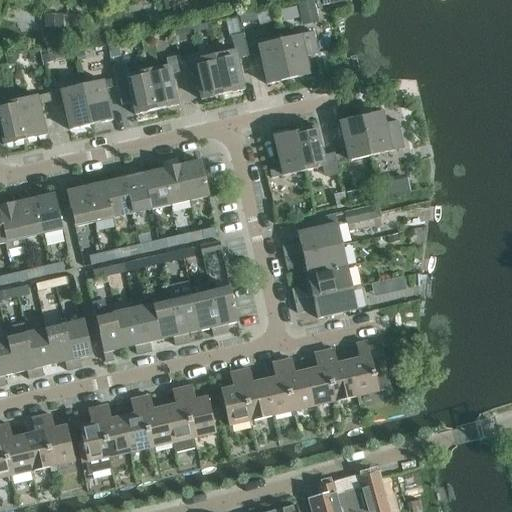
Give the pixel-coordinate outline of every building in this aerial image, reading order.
[(305,0),(296,3),(303,26),(320,21),(314,0),(305,0)] [(45,15),(45,30),(62,30),(61,15),(45,15)] [(66,16),(66,29),(81,28),(81,16),(66,16)] [(301,35),(279,41),(289,80),(310,75),(306,56),(318,54),(313,32),(301,35)] [(258,46),(247,49),(248,57),(260,54),(267,85),(289,80),(279,41),(258,46)] [(116,47),(108,49),(111,60),(119,58),(116,47)] [(235,51),(214,56),(223,95),(244,90),(237,59),(248,57),(247,49),(235,51)] [(168,66),(148,71),(157,111),(179,106),(171,74),(183,72),(181,64),(179,56),(166,59),(168,66)] [(192,61),(181,64),(183,72),(194,69),(201,100),(223,95),(214,56),(192,61)] [(112,67),(115,79),(117,87),(121,105),(132,103),(135,116),(157,111),(148,71),(127,76),(125,64),(112,67)] [(104,81),(82,86),(91,126),(113,121),(106,90),(117,87),(115,79),(104,82),(104,81)] [(60,92),(49,94),(51,102),(62,100),(69,131),(91,126),(82,86),(60,91),(60,92)] [(0,131),(3,146),(25,141),(16,101),(14,91),(10,92),(0,94),(0,131)] [(38,96),(16,101),(25,141),(47,136),(40,105),(51,102),(49,94),(38,97),(38,96)] [(383,112),(361,117),(370,156),(392,151),(403,148),(397,121),(385,124),(383,112)] [(346,153),(335,156),(337,164),(348,161),(370,156),(361,117),(339,122),(346,153)] [(317,127),(295,132),(304,172),(326,167),(326,166),(337,164),(335,156),(324,158),(317,127)] [(304,172),(295,132),(273,137),(280,168),(269,171),(271,179),(282,176),(282,177),(304,172)] [(201,161),(181,165),(190,201),(209,197),(201,161)] [(181,165),(162,170),(171,206),(190,201),(181,165)] [(162,170),(143,174),(151,210),(171,206),(162,170)] [(143,174),(124,179),(132,215),(151,210),(143,174)] [(124,179),(105,183),(113,219),(132,215),(124,179)] [(378,184),(381,200),(401,196),(397,180),(378,184)] [(105,183),(86,187),(94,223),(113,219),(105,183)] [(94,223),(86,187),(66,192),(75,228),(94,223)] [(334,195),(337,209),(347,206),(344,193),(334,195)] [(54,195),(35,199),(43,235),(63,231),(54,195)] [(35,199),(16,203),(24,239),(43,235),(35,199)] [(0,207),(0,222),(5,244),(6,251),(26,246),(24,239),(16,203),(0,207)] [(374,206),(344,212),(344,213),(347,226),(381,218),(378,205),(374,206)] [(296,256),(302,255),(342,245),(335,217),(341,215),(341,214),(314,220),(316,229),(297,233),(299,243),(282,247),(284,259),(296,256)] [(216,237),(214,229),(202,232),(204,240),(216,237)] [(190,235),(178,237),(179,245),(191,242),(190,235)] [(179,245),(178,237),(166,240),(167,248),(179,245)] [(199,247),(201,255),(221,250),(219,242),(199,247)] [(151,243),(139,246),(141,254),(153,251),(151,243)] [(302,255),(307,276),(347,267),(342,245),(302,255)] [(141,254),(139,246),(128,249),(129,257),(141,254)] [(193,248),(181,251),(183,259),(195,256),(193,248)] [(183,259),(181,251),(169,254),(171,262),(183,259)] [(113,252),(101,255),(103,263),(115,260),(113,252)] [(103,263),(101,255),(89,258),(91,265),(103,263)] [(297,260),(296,256),(284,259),(287,271),(291,270),(297,260)] [(155,257),(143,260),(144,268),(156,265),(155,257)] [(144,268),(143,260),(131,263),(133,270),(144,268)] [(62,264),(50,267),(52,274),(64,272),(62,264)] [(116,266),(104,269),(106,276),(118,274),(116,266)] [(52,274),(50,267),(39,269),(40,277),(52,274)] [(307,276),(312,298),(352,289),(347,267),(307,276)] [(106,276),(104,269),(92,271),(94,279),(106,276)] [(24,272),(12,275),(14,283),(26,280),(24,272)] [(14,283),(12,275),(0,278),(2,286),(14,283)] [(66,278),(54,280),(56,288),(67,285),(66,278)] [(56,288),(54,280),(42,283),(44,291),(56,288)] [(27,286),(15,289),(17,297),(29,294),(27,286)] [(230,287),(210,291),(221,336),(228,334),(226,325),(238,323),(230,287)] [(17,297),(15,289),(4,292),(5,300),(17,297)] [(296,289),(291,290),(294,302),(306,299),(305,295),(296,289)] [(312,298),(306,299),(294,302),(297,314),(315,310),(317,319),(357,310),(352,289),(312,298)] [(210,291),(191,295),(199,332),(211,329),(213,338),(221,336),(210,291)] [(191,295),(172,300),(182,345),(190,343),(188,334),(199,332),(191,295)] [(172,300),(153,304),(161,341),(173,338),(175,346),(182,345),(172,300)] [(113,361),(111,352),(123,349),(114,313),(114,309),(106,311),(104,301),(92,304),(106,362),(113,361)] [(153,304),(134,309),(144,354),(151,352),(149,343),(161,341),(153,304)] [(134,309),(114,313),(123,349),(135,347),(137,355),(144,354),(134,309)] [(83,320),(64,325),(74,370),(82,368),(80,359),(92,356),(83,320)] [(4,329),(7,338),(15,374),(27,371),(29,380),(36,378),(26,334),(24,324),(4,329)] [(64,325),(45,329),(53,365),(65,363),(67,371),(74,370),(64,325)] [(45,329),(26,334),(36,378),(43,377),(41,368),(53,365),(45,329)] [(15,374),(7,338),(0,339),(0,386),(5,386),(3,377),(15,374)] [(359,359),(349,362),(357,397),(390,389),(379,344),(368,347),(367,343),(356,345),(359,359)] [(333,350),(324,353),(337,407),(339,406),(338,401),(357,397),(349,362),(337,364),(333,350)] [(317,369),(306,371),(314,407),(332,402),(333,408),(337,407),(324,353),(314,355),(317,369)] [(291,360),(281,362),(294,417),(297,416),(295,411),(314,407),(306,371),(295,374),(291,360)] [(275,379),(263,381),(271,416),(290,412),(291,417),(294,417),(281,362),(272,365),(275,379)] [(249,370),(239,372),(251,427),(255,426),(253,421),(271,416),(263,381),(252,384),(249,370)] [(251,427),(239,372),(230,374),(233,388),(220,391),(228,426),(248,422),(249,427),(251,427)] [(192,387),(183,389),(195,443),(197,443),(196,438),(216,433),(207,398),(195,401),(192,387)] [(175,406),(165,408),(173,443),(191,439),(192,444),(195,443),(183,389),(172,391),(175,406)] [(150,397),(140,399),(152,453),(155,453),(154,447),(173,443),(165,408),(153,411),(150,397)] [(133,415),(122,418),(130,453),(148,449),(150,454),(152,453),(140,399),(130,401),(133,415)] [(108,406),(97,409),(110,463),(113,462),(112,457),(130,453),(122,418),(111,420),(108,406)] [(110,463),(97,409),(88,411),(91,425),(79,428),(87,463),(106,458),(108,463),(110,463)] [(51,415),(41,418),(53,472),(56,471),(55,466),(74,462),(66,427),(54,429),(51,415)] [(34,434),(23,437),(31,472),(50,467),(51,473),(53,472),(41,418),(31,420),(34,434)] [(0,427),(0,432),(11,482),(12,485),(33,480),(31,472),(23,437),(12,439),(8,425),(0,427)] [(0,478),(8,477),(9,482),(11,482),(0,432),(0,478)] [(308,499),(310,511),(389,511),(379,473),(359,478),(362,490),(336,497),(332,484),(318,488),(320,496),(308,499)]
